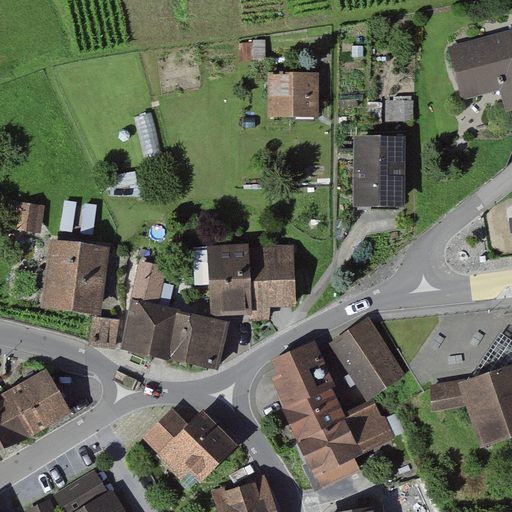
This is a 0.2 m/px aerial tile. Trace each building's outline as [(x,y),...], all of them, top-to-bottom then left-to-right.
[(511,109),(511,39),(453,52),(463,98),(500,90),(505,111),(511,109)] [(318,80),(270,80),(270,122),(318,122),(318,115),(318,80)] [(404,140),(359,142),(362,211),(407,210),(404,140)] [(19,208),(15,233),(38,238),(43,213),(19,208)] [(99,319),(107,254),(53,248),(46,313),(67,315),(99,319)] [(293,257),(207,264),(211,315),(297,308),(293,257)] [(160,290),(134,285),(121,356),(214,370),(223,330),(155,318),(160,290)] [(373,320),(333,345),(367,400),(407,375),(373,320)] [(120,326),(115,325),(97,322),(93,348),(111,351),(116,352),(120,326)] [(278,381),(274,383),(301,443),(342,424),(329,396),(336,393),(315,348),(272,367),(278,381)] [(51,369),(0,393),(0,407),(17,441),(18,444),(75,416),(51,369)] [(511,438),(511,371),(467,385),(436,388),(439,410),(472,407),(484,447),(511,438)] [(0,451),(17,441),(0,407),(0,451)] [(342,424),(301,443),(319,486),(368,465),(364,454),(390,443),(377,412),(342,424)] [(196,490),(232,453),(201,423),(193,431),(175,414),(147,443),(196,490)] [(98,474),(59,497),(67,511),(77,511),(109,493),(98,474)] [(217,511),(278,511),(271,484),(214,501),(217,511)] [(129,511),(118,492),(83,511),(129,511)] [(52,511),(49,502),(27,510),(27,511),(52,511)]
